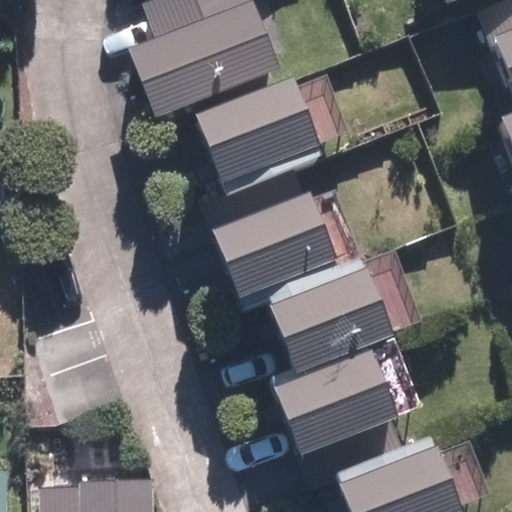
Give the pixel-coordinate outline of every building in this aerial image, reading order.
[(162,35),(139,44),(165,113),(288,65),(262,0),(251,0),(242,4),(240,0),(153,0),(149,2),(162,35)] [(511,0),(509,0),(496,6),(511,42),(511,0)] [(306,71),(210,109),(236,174),(332,136),(306,71)] [(253,290),(350,251),(323,183),(309,189),(300,167),(216,200),(253,290)] [(380,259),(285,296),(312,364),(406,328),(380,259)] [(384,343),(289,381),(314,445),(410,408),(384,343)] [(443,434),(350,470),(366,511),(458,511),(471,507),(443,434)] [(0,511),(15,511),(15,461),(0,460),(0,511)] [(90,483),(40,485),(40,511),(162,511),(161,472),(89,475),(90,483)]
